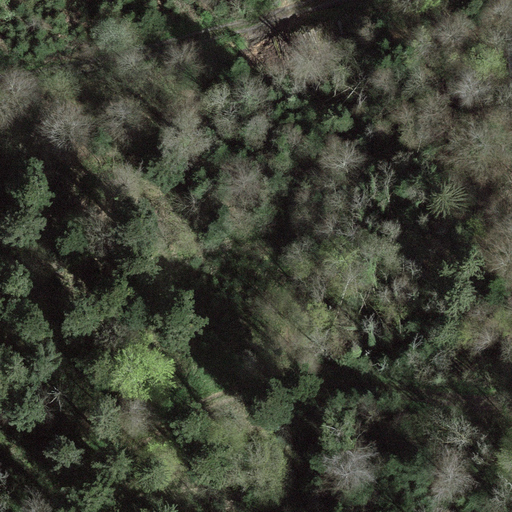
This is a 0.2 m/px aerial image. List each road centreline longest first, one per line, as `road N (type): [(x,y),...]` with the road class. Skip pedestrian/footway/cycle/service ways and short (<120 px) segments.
road 1 (track): [(24,511),(189,407),(261,384),(353,383),(479,398),(511,422)]
road 2 (track): [(328,0),(0,85)]
